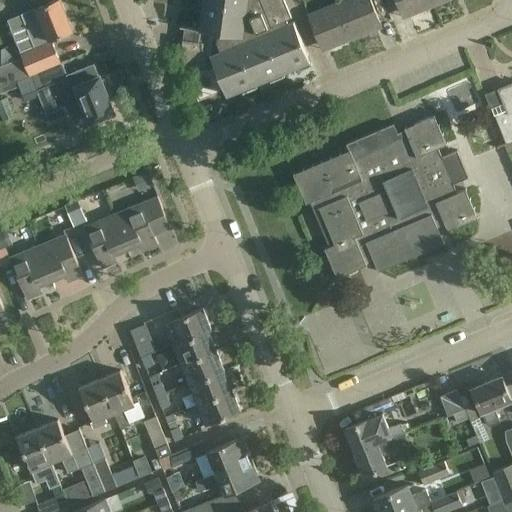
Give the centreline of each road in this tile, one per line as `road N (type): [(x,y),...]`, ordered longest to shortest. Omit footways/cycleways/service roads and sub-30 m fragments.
road 1 (residential): [(185,156),(511,14)]
road 2 (residential): [(0,396),(73,354),(138,295),(228,257)]
road 3 (residential): [(296,418),(511,335)]
road 4 (residential): [(175,131),(0,204)]
road 5 (unclassified): [(296,418),(228,257)]
road 6 (unclassified): [(175,131),(122,0)]
